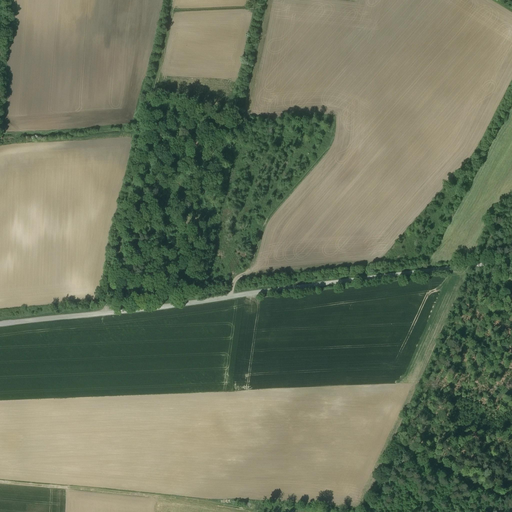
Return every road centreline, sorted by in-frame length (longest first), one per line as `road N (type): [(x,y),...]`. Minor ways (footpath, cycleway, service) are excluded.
road 1 (track): [(511,261),(0,325)]
road 2 (track): [(104,313),(173,10)]
road 3 (track): [(0,482),(258,511)]
road 4 (track): [(229,296),(264,217),(342,126)]
